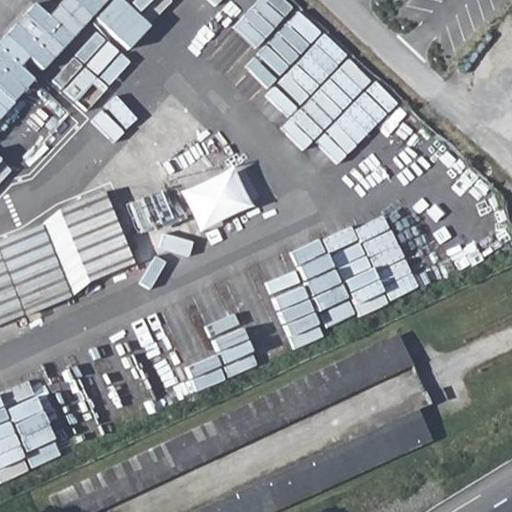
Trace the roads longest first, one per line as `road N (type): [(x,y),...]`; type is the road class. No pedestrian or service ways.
road 1 (unknown): [(0,207),(71,163),(169,74),(241,120),(322,197)]
road 2 (unknown): [(0,354),(322,197)]
road 3 (unclassified): [(336,0),(511,168)]
